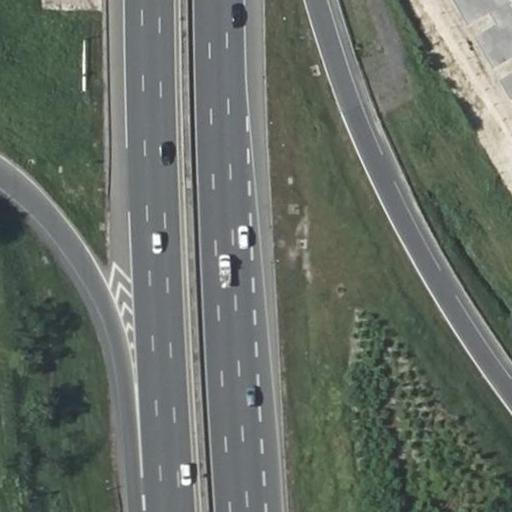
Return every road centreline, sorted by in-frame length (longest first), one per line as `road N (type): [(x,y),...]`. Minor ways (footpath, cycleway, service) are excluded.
road 1 (motorway): [(153,0),(174,511)]
road 2 (motorway): [(237,487),(218,0)]
road 3 (motorway): [(511,390),(395,201),(337,70),(317,0)]
road 4 (motorway): [(0,170),(51,218),(84,264),(111,330),(138,511)]
